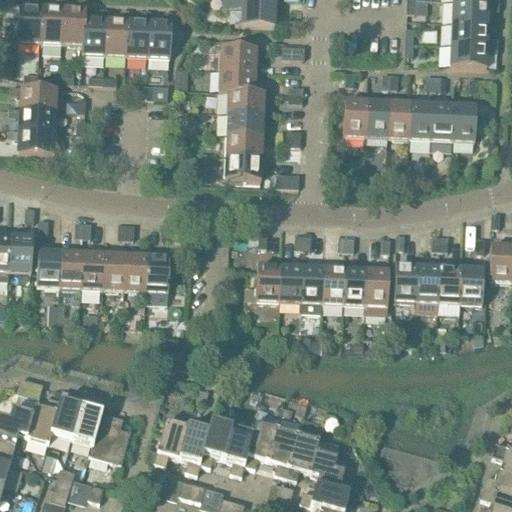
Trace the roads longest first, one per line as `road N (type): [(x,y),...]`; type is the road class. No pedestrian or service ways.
road 1 (residential): [(309,217),(130,209),(0,182)]
road 2 (residential): [(322,0),(309,217)]
road 3 (residential): [(511,194),(417,219),(309,217)]
